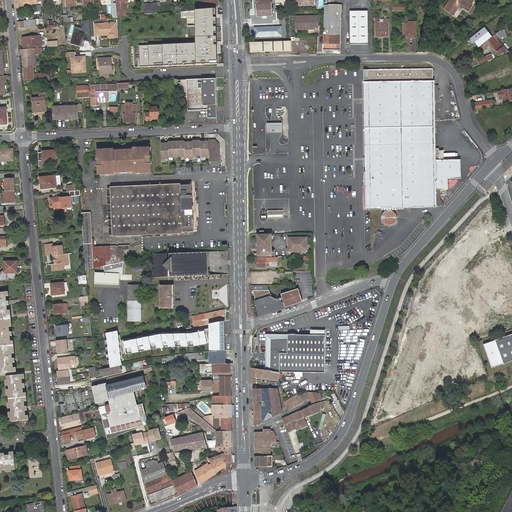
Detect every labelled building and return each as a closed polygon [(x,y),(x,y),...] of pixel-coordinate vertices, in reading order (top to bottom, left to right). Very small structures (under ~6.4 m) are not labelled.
[(120,0),(121,13),(118,13),(118,17),(119,17),(126,16),(124,1),(127,1),(127,0),(120,0)] [(217,7),(216,0),(200,0),(201,8),(205,8),(217,7)] [(254,0),(256,17),(272,16),(271,0),(254,0)] [(464,0),(464,1),(463,0),(462,0),(449,0),(444,8),(453,14),(459,5),(468,12),(472,6),(470,5),(473,1),(470,0),(464,0)] [(404,5),(397,5),(397,1),(392,1),(393,11),(404,11),(404,5)] [(144,4),(145,15),(157,13),(156,3),(144,4)] [(325,4),(324,26),(323,49),(340,50),(341,29),(342,4),(325,4)] [(217,8),(196,10),(197,43),(138,45),(139,69),(219,66),(217,8)] [(349,11),(350,43),(368,43),(367,10),(349,11)] [(304,16),(296,17),(296,29),(304,29),(306,27),(307,27),(308,29),(314,29),(314,28),(318,28),(318,16),(307,16),(307,19),(304,19),(304,16)] [(376,27),(376,36),(388,36),(389,41),(391,41),(391,31),(388,31),(388,19),(383,19),(383,23),(379,23),(379,19),(375,19),(375,27),(376,27)] [(403,38),(415,38),(415,21),(408,21),(408,23),(403,23),(403,38)] [(96,36),(108,35),(110,35),(111,38),(117,38),(116,23),(111,23),(95,24),(96,36)] [(281,26),(254,27),(254,37),(281,36),(281,26)] [(82,38),(84,38),(85,34),(81,33),(82,29),(75,27),(71,45),(79,47),(82,38)] [(484,27),(474,36),(477,40),(481,46),(483,44),(488,40),(492,37),(484,27)] [(506,31),(503,32),(502,33),(499,35),(497,33),(495,34),(494,35),(498,39),(500,38),(504,37),(505,39),(508,38),(506,31)] [(507,51),(498,39),(494,35),(492,37),(488,40),(497,52),(501,56),(507,51)] [(23,38),(24,48),(42,47),(41,36),(23,38)] [(488,40),(483,44),(486,48),(489,46),(495,54),(497,52),(488,40)] [(277,51),(276,41),(250,42),(250,52),(277,51)] [(292,51),(291,41),(276,41),(277,51),(292,51)] [(21,49),(23,68),(33,67),(36,67),(36,64),(33,64),(32,56),(35,55),(35,53),(42,52),(41,48),(21,49)] [(479,65),(488,61),(485,56),(477,60),(479,65)] [(83,63),(85,63),(85,57),(71,58),(72,73),(83,73),(83,63)] [(99,67),(99,74),(108,74),(113,74),(112,70),(111,69),(111,66),(111,58),(97,59),(97,64),(99,63),(99,67)] [(33,67),(23,68),(24,80),(32,79),(33,81),(49,80),(49,73),(36,74),(34,76),(33,67)] [(435,81),(433,81),(433,69),(405,70),(363,70),(366,209),(437,208),(436,190),(441,190),(448,190),(448,179),(461,179),(461,160),(439,160),(439,149),(436,149),(435,101),(435,90),(435,81)] [(217,105),(216,78),(187,79),(188,110),(207,110),(207,105),(215,105),(217,105)] [(112,91),(112,85),(91,86),(92,102),(92,106),(98,106),(98,102),(97,102),(97,96),(107,96),(107,91),(112,91)] [(82,98),(81,96),(91,96),(91,92),(89,92),(89,86),(78,87),(78,93),(78,96),(78,98),(82,98)] [(511,93),(511,92),(511,90),(501,92),(501,93),(498,94),(499,99),(502,98),(503,103),(511,101),(511,93)] [(39,98),(34,98),(34,104),(32,104),(33,113),(47,112),(46,98),(48,97),(47,92),(39,93),(39,98)] [(123,105),(123,114),(124,114),(124,122),(136,121),(136,114),(137,114),(137,104),(123,105)] [(207,110),(208,118),(217,118),(217,105),(215,105),(207,105),(207,110)] [(66,106),(54,106),(54,120),(66,120),(66,106)] [(66,106),(66,120),(79,119),(79,110),(79,107),(79,106),(66,106)] [(157,110),(151,110),(150,110),(151,113),(147,113),(147,121),(151,121),(151,119),(157,119),(157,115),(158,115),(158,110),(157,110)] [(201,157),(209,157),(209,161),(219,161),(219,144),(214,139),(209,139),(209,142),(205,142),(204,141),(196,141),(196,140),(193,140),(193,142),(189,143),(189,141),(185,141),(185,140),(181,140),(181,142),(177,142),(173,142),(173,141),(169,141),(169,143),(165,144),(165,142),(161,142),(162,159),(169,158),(169,157),(177,157),(185,156),(185,158),(193,158),(193,156),(201,156),(201,157)] [(121,172),(127,172),(133,172),(134,173),(136,173),(139,173),(150,173),(150,165),(150,164),(149,164),(149,157),(151,157),(150,148),(143,148),(143,150),(136,150),(136,152),(132,152),(129,152),(122,152),(118,152),(116,152),(116,151),(109,152),(102,152),(102,150),(97,151),(97,159),(98,167),(98,175),(105,175),(109,175),(114,174),(114,173),(121,172)] [(8,151),(8,149),(0,149),(0,162),(13,162),(12,151),(8,151)] [(52,151),(42,151),(42,153),(38,153),(39,167),(44,167),(43,160),(52,160),(52,151)] [(55,177),(55,176),(40,177),(41,189),(56,187),(56,186),(55,178),(55,177)] [(12,191),(15,191),(14,179),(6,179),(6,191),(12,191)] [(110,188),(112,235),(194,231),(192,184),(161,186),(150,186),(110,188)] [(441,190),(436,190),(437,208),(446,208),(441,198),(441,190)] [(6,191),(5,191),(5,203),(15,203),(15,197),(12,197),(12,191),(6,191)] [(71,208),(70,197),(50,199),(51,208),(57,207),(61,207),(61,209),(71,208)] [(390,210),(388,210),(386,211),(384,212),(383,213),(382,215),(381,217),(381,219),(382,221),(383,223),(385,224),(386,225),(388,226),(390,226),(392,224),(394,223),(395,222),(396,220),(397,219),(397,217),(396,215),(395,213),(394,212),(393,211),(392,211),(390,210)] [(123,262),(126,261),(125,250),(130,250),(130,245),(118,246),(118,247),(117,247),(117,246),(110,246),(93,248),(90,213),(82,213),(83,233),(86,270),(87,270),(94,269),(94,268),(103,266),(123,262)] [(414,227),(405,240),(411,244),(420,231),(414,227)] [(271,234),(256,234),(256,256),(271,256),(271,234)] [(306,237),(287,238),(287,244),(286,244),(286,251),(306,251),(306,237)] [(64,263),(69,262),(68,256),(66,256),(66,254),(64,254),(63,254),(62,246),(53,247),(53,245),(46,246),(47,255),(53,255),(52,253),(52,250),(54,249),(54,253),(55,253),(55,257),(57,257),(57,261),(53,261),(52,261),(53,268),(64,267),(64,263)] [(152,277),(208,275),(207,252),(151,254),(152,277)] [(265,258),(256,258),(256,267),(266,267),(268,267),(268,264),(270,263),(270,261),(276,261),(276,260),(277,260),(277,258),(270,258),(270,259),(265,259),(265,258)] [(0,279),(13,280),(14,273),(16,273),(17,273),(17,262),(4,262),(5,271),(2,271),(2,272),(1,272),(0,273),(0,279)] [(105,274),(96,274),(95,283),(118,284),(118,275),(123,275),(123,262),(103,266),(105,274)] [(271,284),(271,276),(277,276),(277,270),(256,270),(255,283),(271,284)] [(52,295),(64,294),(64,290),(63,289),(63,284),(63,283),(51,284),(52,295)] [(128,285),(128,321),(141,321),(140,285),(128,285)] [(159,285),(160,308),(173,308),(173,285),(159,285)] [(296,289),(278,295),(280,300),(276,301),(270,297),(267,286),(251,286),(260,315),(279,309),(278,308),(282,307),(282,308),(300,303),(296,289)] [(0,291),(0,373),(15,372),(6,291),(0,291)] [(88,301),(89,301),(88,297),(80,297),(80,302),(81,306),(85,306),(84,301),(86,301),(87,301),(88,301)] [(66,304),(55,305),(56,310),(54,311),(55,315),(67,313),(67,312),(67,310),(66,304)] [(200,316),(194,317),(196,327),(210,324),(223,321),(224,321),(224,310),(200,314),(200,316)] [(191,316),(193,327),(196,327),(194,317),(200,316),(200,314),(191,316)] [(223,321),(210,324),(209,329),(192,332),(160,333),(123,341),(160,334),(191,333),(204,331),(204,332),(206,332),(208,338),(206,339),(206,343),(211,342),(211,329),(214,329),(214,331),(224,331),(223,321)] [(69,337),(67,325),(56,326),(57,338),(69,337)] [(209,350),(209,351),(215,350),(224,350),(224,331),(214,331),(214,329),(211,329),(211,350),(209,350)] [(109,361),(110,368),(122,365),(121,359),(120,352),(120,345),(119,339),(118,331),(106,333),(107,340),(108,347),(108,354),(109,361)] [(160,334),(123,341),(124,345),(122,345),(123,351),(125,351),(126,354),(162,347),(193,346),(206,343),(206,339),(208,338),(206,332),(204,332),(204,331),(191,333),(160,334)] [(491,366),(511,359),(511,333),(484,343),(491,366)] [(279,373),(325,373),(326,336),(311,335),(266,335),(265,370),(279,373)] [(68,352),(66,340),(55,341),(56,353),(68,352)] [(225,359),(225,350),(215,350),(209,351),(209,359),(217,358),(217,359),(225,359)] [(69,369),(70,369),(70,366),(71,365),(76,364),(75,356),(57,358),(58,371),(69,369)] [(213,373),(230,373),(230,363),(200,364),(200,373),(213,373)] [(121,371),(120,366),(110,368),(103,370),(104,377),(116,375),(115,372),(121,371)] [(265,370),(250,368),(250,383),(255,384),(256,378),(277,381),(279,373),(265,370)] [(69,369),(58,371),(57,371),(59,384),(69,382),(71,382),(69,369)] [(28,420),(23,373),(6,375),(11,422),(18,421),(18,420),(22,420),(22,421),(28,420)] [(220,392),(230,391),(230,373),(213,373),(213,376),(220,376),(220,380),(213,380),(213,392),(220,392)] [(121,402),(135,399),(133,392),(149,387),(146,375),(93,388),(98,404),(113,400),(114,403),(108,404),(109,406),(121,402)] [(202,392),(213,392),(213,380),(202,380),(202,381),(202,392)] [(252,389),(253,427),(255,427),(281,414),(278,392),(276,389),(252,389)] [(299,396),(302,403),(309,400),(311,404),(321,400),(317,393),(305,393),(299,396)] [(213,404),(231,404),(230,396),(220,396),(212,396),(212,397),(213,404)] [(299,396),(283,403),(287,411),(302,403),(299,396)] [(111,438),(125,432),(147,424),(142,404),(137,405),(135,399),(121,402),(124,416),(101,422),(106,439),(111,438)] [(101,420),(101,422),(124,416),(121,402),(109,406),(110,412),(105,414),(100,415),(101,420)] [(213,418),(231,417),(231,404),(213,404),(213,415),(210,416),(210,421),(205,417),(202,419),(213,429),(213,418)] [(318,412),(315,405),(312,405),(300,412),(304,419),(318,412)] [(178,412),(179,414),(185,412),(207,433),(208,433),(216,432),(213,429),(202,419),(192,410),(190,408),(178,412)] [(306,425),(304,419),(302,420),(298,412),(281,419),(286,433),(296,429),(296,431),(300,430),(299,428),(306,425)] [(78,413),(60,418),(63,428),(80,424),(78,413)] [(165,417),(168,425),(176,422),(173,414),(165,417)] [(230,431),(231,431),(231,417),(213,418),(213,429),(216,432),(230,431)] [(75,430),(76,432),(78,440),(94,437),(93,432),(91,429),(82,431),(81,428),(75,430)] [(142,434),(141,433),(133,435),(136,447),(144,445),(145,447),(152,445),(152,444),(161,441),(158,429),(149,431),(149,432),(142,434)] [(253,434),(254,448),(269,448),(278,448),(278,443),(276,443),(269,443),(269,431),(269,430),(262,430),(263,433),(254,433),(253,434)] [(223,447),(231,446),(231,431),(230,431),(216,432),(217,444),(212,445),(211,440),(207,440),(209,448),(211,448),(223,447)] [(170,453),(182,450),(206,448),(202,434),(168,441),(170,453)] [(88,455),(85,445),(66,450),(69,460),(88,455)] [(219,455),(231,454),(231,446),(223,447),(211,448),(211,450),(218,450),(219,454),(219,455)] [(254,448),(254,456),(271,457),(269,456),(269,448),(254,448)] [(0,470),(16,469),(15,453),(0,454),(0,470)] [(167,459),(171,469),(178,466),(175,456),(174,454),(166,456),(167,459)] [(226,467),(231,464),(231,454),(219,455),(208,459),(211,463),(212,466),(223,460),(226,467)] [(254,456),(254,467),(271,467),(271,457),(254,456)] [(102,474),(102,475),(113,472),(110,460),(95,464),(98,475),(102,474)] [(220,470),(226,467),(223,460),(212,466),(216,473),(220,470)] [(142,471),(145,483),(167,474),(162,461),(157,463),(157,461),(146,465),(147,468),(142,471)] [(119,472),(128,470),(126,462),(117,464),(119,472)] [(195,471),(196,473),(209,465),(207,462),(195,470),(195,471)] [(209,478),(216,473),(212,466),(211,463),(209,465),(196,473),(201,484),(209,478)] [(82,479),(81,470),(80,470),(79,467),(79,466),(69,467),(70,471),(68,471),(69,480),(82,479)] [(145,483),(148,494),(172,483),(172,481),(169,473),(167,474),(145,483)] [(193,475),(192,473),(172,481),(177,493),(186,488),(187,491),(197,486),(193,475)] [(96,486),(88,488),(90,496),(98,494),(96,486)] [(123,491),(116,493),(115,489),(111,490),(112,494),(108,495),(110,504),(126,500),(123,491)] [(71,497),(74,511),(85,509),(81,495),(71,497)] [(28,505),(30,511),(43,511),(41,502),(28,505)]
